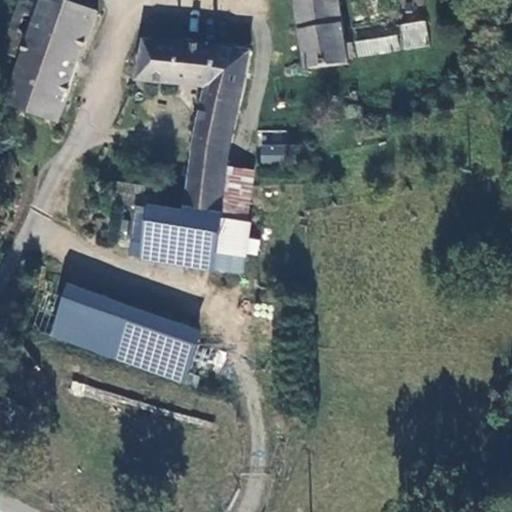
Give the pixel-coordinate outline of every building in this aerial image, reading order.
[(57,119),(93,9),(65,0),(17,0),(9,26),(31,33),(9,102),(57,119)] [(296,0),(306,66),(346,60),(338,0),(296,0)] [(400,23),(401,49),(428,48),(427,21),(400,23)] [(397,34),(355,42),(358,58),(400,50),(397,34)] [(250,51),(144,40),(136,77),(204,87),(193,141),(183,205),(151,202),(152,187),(114,182),(111,201),(149,207),(145,240),(216,251),(224,209),(221,209),(221,205),(227,167),(246,88),(250,51)] [(288,166),(292,148),(263,142),(259,160),(288,166)] [(252,171),(227,167),(221,205),(246,209),(252,171)] [(43,280),(31,311),(100,335),(112,302),(43,280)]
